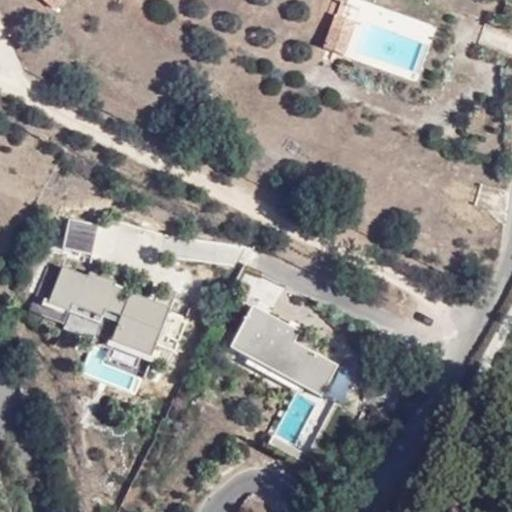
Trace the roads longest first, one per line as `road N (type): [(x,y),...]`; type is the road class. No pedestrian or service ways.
road 1 (residential): [(482,318),(0,75)]
road 2 (residential): [(359,511),(482,318)]
